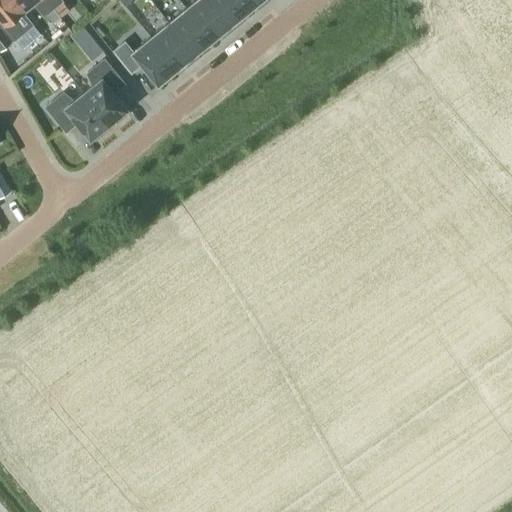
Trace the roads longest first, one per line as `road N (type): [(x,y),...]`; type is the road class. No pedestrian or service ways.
road 1 (residential): [(63,204),(315,0)]
road 2 (residential): [(63,204),(0,94)]
